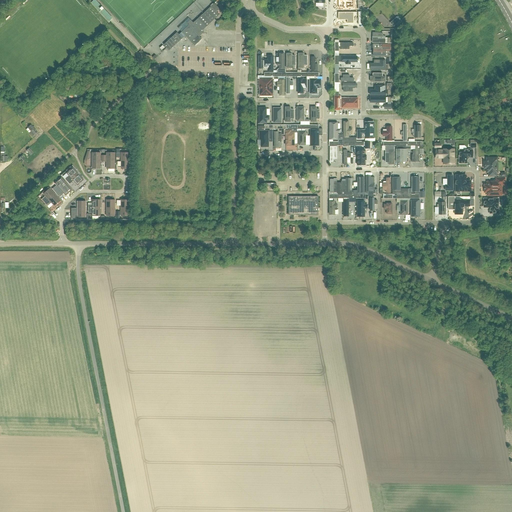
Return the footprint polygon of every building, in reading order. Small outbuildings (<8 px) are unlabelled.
[(96,0),(93,0),(90,3),(108,23),(113,18),(96,0)] [(348,8),(348,7),(353,7),(353,0),(338,0),(338,7),(338,8),(339,8),(339,7),(343,7),(343,8),(348,8)] [(198,36),(203,31),(203,30),(219,15),(216,12),(219,9),(214,4),(193,23),(190,20),(187,23),(189,25),(179,35),(177,32),(164,45),(169,51),(185,36),(191,42),(195,46),(202,39),(198,36)] [(357,13),(357,12),(338,12),(338,20),(347,20),(347,23),(353,23),(353,13),(356,13),(357,13)] [(396,18),(390,23),(393,26),(399,20),(396,18)] [(376,33),(376,36),(372,36),(372,43),(387,43),(387,36),(383,36),(383,33),(376,33)] [(279,62),(279,68),(286,68),(285,53),(279,53),(279,57),(276,57),(276,62),(279,62)] [(292,55),(292,53),(286,53),(286,68),(292,68),(292,65),(295,65),(295,55),(292,55)] [(298,68),(304,68),(304,65),(307,65),(307,55),(304,55),(304,53),(298,53),(298,68)] [(273,71),(273,55),(267,55),(267,59),(264,59),(264,71),(273,71)] [(341,62),(345,62),(345,64),(351,64),(351,62),(357,62),(357,56),(341,56),(341,62)] [(370,63),(370,69),(386,69),(386,59),(374,59),(374,63),(370,63)] [(370,76),(370,82),(386,82),(386,76),(382,76),(382,73),(372,73),(372,76),(370,76)] [(308,91),(308,77),(297,77),(298,95),(304,95),(304,91),(308,91)] [(310,94),(317,94),(317,88),(321,88),(321,78),(317,78),(317,77),(310,77),(310,94)] [(272,79),(259,79),(259,87),(260,87),(260,94),(269,94),(269,95),(272,95),(272,89),(272,79)] [(370,89),(370,95),(386,95),(386,85),(374,85),(374,89),(370,89)] [(358,108),(358,105),(358,100),(348,100),(348,98),(342,98),(342,108),(345,108),(345,107),(352,107),(352,108),(354,108),(358,108)] [(266,106),(258,106),(258,123),(266,123),(266,120),(269,120),(269,115),(266,115),(266,106)] [(285,106),(285,122),(291,122),(291,119),(294,119),(294,109),(291,109),(291,106),(285,106)] [(304,117),(304,107),(297,107),(297,122),(304,121),(304,120),(306,120),(306,117),(304,117)] [(316,107),(310,107),(311,122),(317,122),(316,119),(320,119),(320,109),(316,109),(316,107)] [(352,134),(352,128),(349,128),(349,121),(343,121),(343,138),(349,138),(349,134),(352,134)] [(357,138),(374,138),(374,122),(365,122),(365,130),(357,130),(357,138)] [(338,140),(338,132),(340,132),(340,129),(338,129),(338,123),(329,123),(329,140),(338,140)] [(392,141),(392,126),(386,126),(386,130),(383,130),(383,136),(386,136),(386,141),(392,141)] [(414,138),(421,138),(421,126),(414,126),(414,133),(412,133),(412,136),(414,136),(414,138)] [(39,133),(35,128),(31,131),(34,136),(39,133)] [(286,146),(294,146),(294,130),(286,130),(286,146)] [(310,130),(310,145),(319,145),(318,130),(310,130)] [(299,131),(299,145),(306,145),(306,136),(308,136),(308,133),(306,133),(306,131),(299,131)] [(260,132),(260,139),(261,139),(261,147),(268,146),(268,142),(270,140),(273,140),(272,132),(260,132)] [(422,146),(419,146),(419,145),(415,145),(415,146),(415,149),(419,149),(420,154),(424,154),(424,149),(422,149),(422,146)] [(407,149),(396,149),(396,162),(407,162),(407,149)] [(444,164),(454,164),(454,149),(443,149),(443,150),(436,150),(436,157),(442,157),(443,158),(444,164)] [(365,165),(365,160),(366,160),(366,155),(365,155),(365,150),(357,150),(357,165),(365,165)] [(385,163),(388,163),(388,165),(394,165),(394,150),(388,150),(388,153),(385,153),(385,163)] [(459,163),(467,163),(467,159),(468,157),(473,157),(473,150),(459,150),(459,163)] [(344,164),(352,164),(352,152),(344,152),(344,164)] [(100,169),(101,153),(92,153),(92,162),(94,162),(94,169),(100,169)] [(115,169),(115,153),(107,153),(106,162),(108,162),(108,169),(115,169)] [(129,169),(129,153),(121,153),(121,162),(123,162),(123,169),(129,169)] [(24,155),(19,159),(22,163),(27,158),(24,155)] [(486,172),(489,172),(489,176),(496,176),(496,172),(497,172),(497,158),(487,158),(486,162),(484,162),(484,168),(486,168),(486,172)] [(84,180),(73,168),(67,173),(69,176),(65,179),(66,180),(68,182),(69,183),(73,180),(74,179),(78,184),(84,180)] [(371,191),(371,190),(374,190),(374,183),(371,183),(371,176),(365,176),(365,191),(371,191)] [(470,191),(470,183),(465,183),(463,181),(463,176),(456,176),(456,191),(470,191)] [(357,183),(353,183),(353,186),(357,186),(357,193),(364,193),(364,177),(357,177),(357,183)] [(386,177),(386,183),(383,183),(383,190),(386,190),(386,193),(391,193),(391,177),(386,177)] [(400,191),(400,177),(392,177),(392,191),(400,191)] [(72,190),(61,178),(55,184),(61,190),(62,189),(67,195),(72,190)] [(352,178),(345,178),(345,181),(341,181),(341,189),(345,189),(345,193),(352,193),(352,178)] [(496,178),(496,182),(487,182),(487,185),(484,185),(484,188),(484,190),(484,192),(487,192),(487,193),(487,195),(488,195),(489,196),(491,196),(499,196),(499,194),(499,192),(499,191),(500,190),(500,189),(501,188),(501,187),(501,186),(502,186),(502,185),(505,185),(505,178),(496,178)] [(55,205),(60,200),(50,188),(43,194),(45,196),(42,200),(47,205),(52,201),(55,205)] [(288,215),(318,215),(318,196),(289,197),(288,215)] [(455,207),(455,213),(456,214),(457,214),(458,214),(459,214),(460,214),(461,214),(462,213),(463,213),(463,208),(464,207),(470,207),(470,200),(470,197),(448,197),(448,207),(455,207)] [(484,199),(484,207),(489,207),(490,209),(490,213),(498,213),(498,199),(484,199)] [(100,216),(100,200),(93,200),(93,205),(92,205),(92,207),(89,207),(89,212),(92,212),(92,216),(100,216)] [(115,216),(115,200),(108,200),(108,207),(106,207),(106,216),(115,216)] [(129,216),(129,200),(122,200),(122,207),(121,207),(121,216),(129,216)] [(365,204),(365,200),(357,200),(357,217),(365,217),(365,209),(368,209),(367,204),(365,204)] [(420,200),(411,200),(411,217),(420,217),(420,200)] [(86,217),(86,201),(79,201),(79,208),(77,208),(77,217),(86,217)] [(398,203),(398,206),(400,206),(400,215),(408,215),(408,201),(400,201),(400,203),(398,203)] [(439,202),(439,204),(437,204),(437,207),(439,207),(439,214),(445,214),(445,202),(439,202)] [(386,212),(386,214),(392,214),(392,203),(386,203),(386,204),(384,204),(384,210),(386,210),(386,212)]
